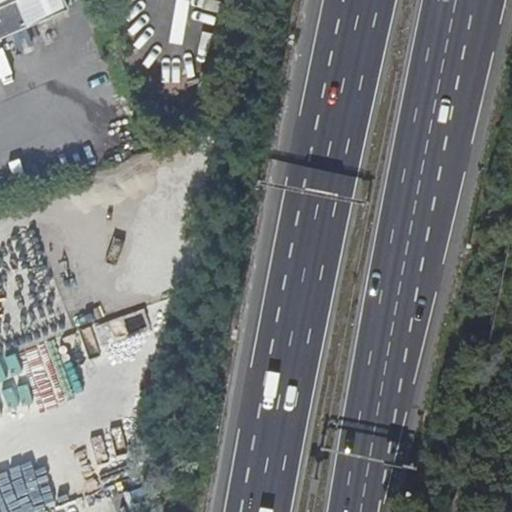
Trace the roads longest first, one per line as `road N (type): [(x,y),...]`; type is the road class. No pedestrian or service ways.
road 1 (motorway): [(368,0),(264,511)]
road 2 (motorway): [(351,511),(453,0)]
